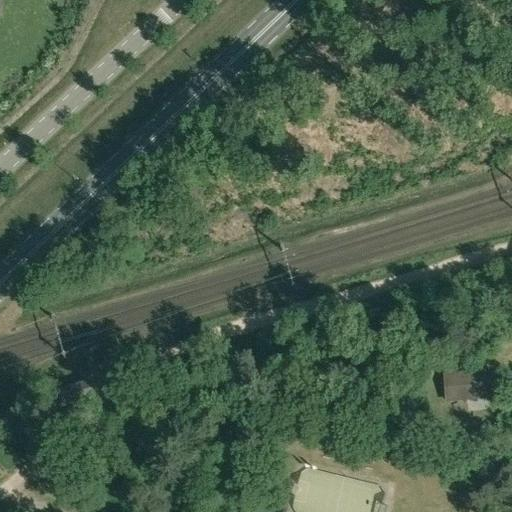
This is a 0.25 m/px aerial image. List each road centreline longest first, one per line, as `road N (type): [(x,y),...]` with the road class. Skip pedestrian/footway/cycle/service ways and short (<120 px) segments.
road 1 (track): [(0,490),(63,432),(187,346),(511,247)]
road 2 (primary): [(0,283),(292,0)]
road 3 (unclassified): [(0,168),(181,0)]
